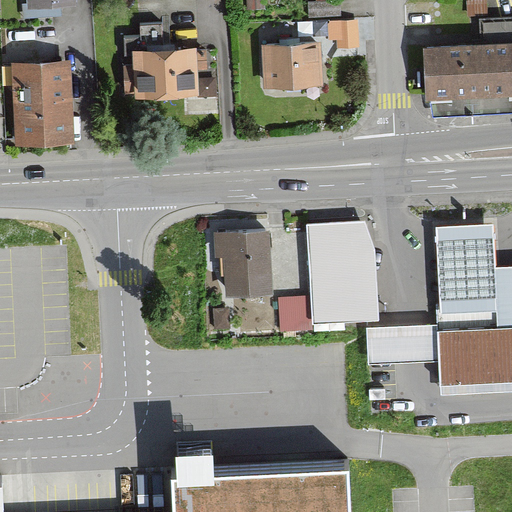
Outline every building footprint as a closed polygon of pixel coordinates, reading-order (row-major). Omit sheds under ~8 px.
[(83,7),(82,0),(36,0),(37,9),(83,7)] [(343,5),(310,5),(310,17),(343,17),(343,5)] [(361,23),(342,24),(343,51),(362,50),(361,23)] [(333,89),(329,43),(271,48),(275,93),(333,89)] [(511,45),(434,50),(437,104),(511,99),(511,45)] [(209,97),(207,49),(147,51),(148,99),(209,97)] [(85,147),(82,63),(18,65),(21,150),(85,147)] [(373,215),(308,219),(313,318),(378,315),(377,294),(373,215)] [(442,308),(500,305),(498,262),(496,219),(438,221),(442,308)] [(271,286),(269,224),(214,226),(215,251),(225,251),(226,288),(271,286)] [(441,380),(511,376),(511,261),(498,262),(500,305),(442,308),(438,308),(438,319),(439,358),(441,380)] [(439,358),(438,319),(367,322),(369,360),(439,358)] [(176,511),(350,511),(348,462),(174,466),(176,511)]
